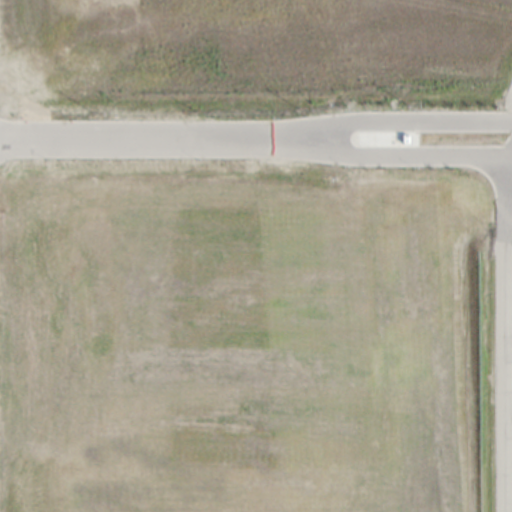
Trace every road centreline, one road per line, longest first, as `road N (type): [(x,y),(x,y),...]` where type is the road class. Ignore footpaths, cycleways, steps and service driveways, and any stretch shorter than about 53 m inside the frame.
road 1 (residential): [(510,155),(503,511)]
road 2 (residential): [(274,137),(0,140)]
road 3 (residential): [(511,119),(352,119),(274,137)]
road 4 (residential): [(274,137),(371,155),(511,155)]
